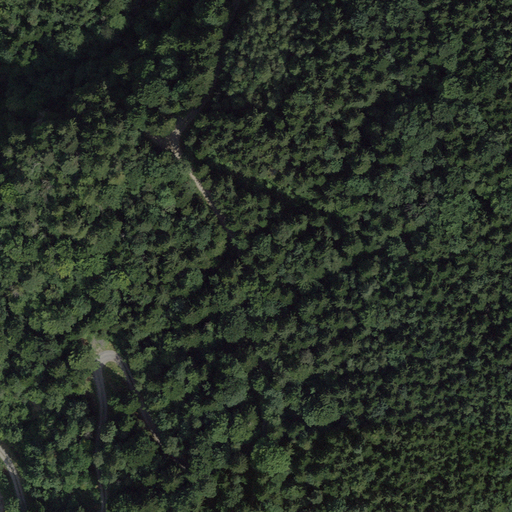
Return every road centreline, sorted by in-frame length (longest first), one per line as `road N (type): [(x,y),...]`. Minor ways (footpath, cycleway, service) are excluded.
road 1 (track): [(232,0),(231,41),(214,87),(175,128),(179,154),(220,204),(237,242),(262,396),(255,511)]
road 2 (track): [(213,511),(119,358),(94,372),(97,511)]
